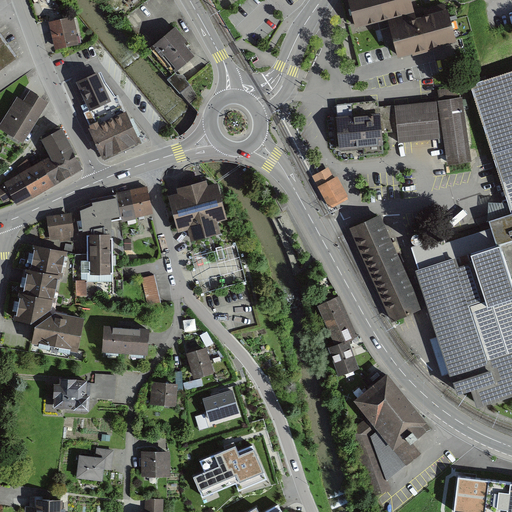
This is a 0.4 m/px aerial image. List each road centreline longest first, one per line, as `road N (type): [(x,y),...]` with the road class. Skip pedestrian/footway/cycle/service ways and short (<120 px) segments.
road 1 (primary): [(511,447),(436,406),(399,368),(273,159)]
road 2 (residential): [(178,286),(262,378),(312,511)]
road 3 (residential): [(178,286),(176,330),(133,392),(127,502)]
road 4 (residential): [(19,0),(99,181)]
road 5 (residential): [(148,162),(178,286)]
